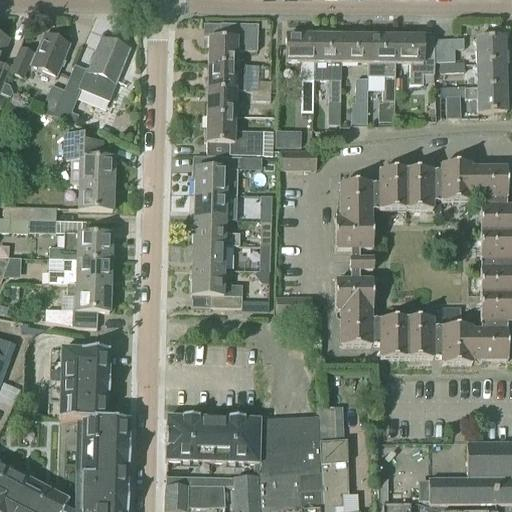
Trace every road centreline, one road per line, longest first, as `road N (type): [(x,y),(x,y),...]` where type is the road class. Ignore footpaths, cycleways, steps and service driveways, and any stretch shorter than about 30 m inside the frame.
road 1 (residential): [(144,511),(157,7)]
road 2 (residential): [(511,7),(157,7)]
road 3 (residential): [(157,7),(0,3)]
